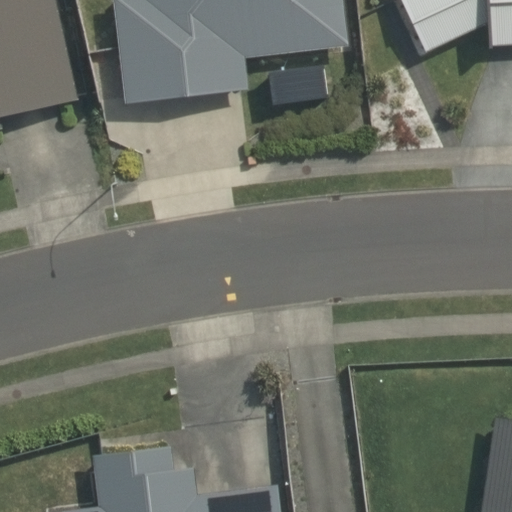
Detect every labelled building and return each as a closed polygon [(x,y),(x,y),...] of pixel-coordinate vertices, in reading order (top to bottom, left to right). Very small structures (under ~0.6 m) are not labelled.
[(0,0),(0,118),(92,92),(66,0),(0,0)] [(344,0),(115,0),(124,109),(244,99),(241,62),(349,53),(344,0)] [(511,0),(394,0),(431,59),(496,20),(496,47),(511,46),(511,0)] [(511,511),(511,423),(497,422),(487,511),(511,511)] [(104,511),(291,511),(290,492),(206,501),(201,451),(100,462),(104,511)]
